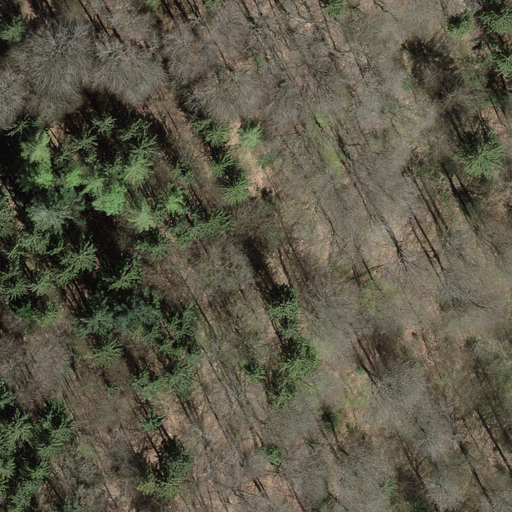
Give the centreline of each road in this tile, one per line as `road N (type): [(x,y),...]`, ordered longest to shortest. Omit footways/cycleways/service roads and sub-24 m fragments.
road 1 (track): [(0,169),(116,210),(0,449)]
road 2 (track): [(116,210),(245,0)]
